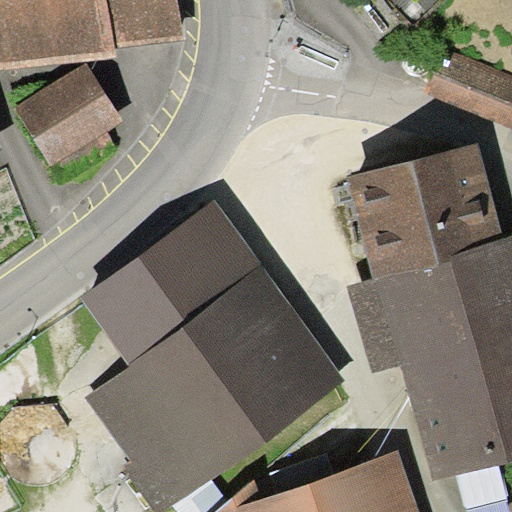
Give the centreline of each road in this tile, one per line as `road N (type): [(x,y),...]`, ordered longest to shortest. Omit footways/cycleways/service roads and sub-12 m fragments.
road 1 (unknown): [(450,511),(230,76)]
road 2 (tertiary): [(0,313),(149,200),(204,138),(230,76)]
road 3 (residential): [(511,145),(370,95),(230,76)]
